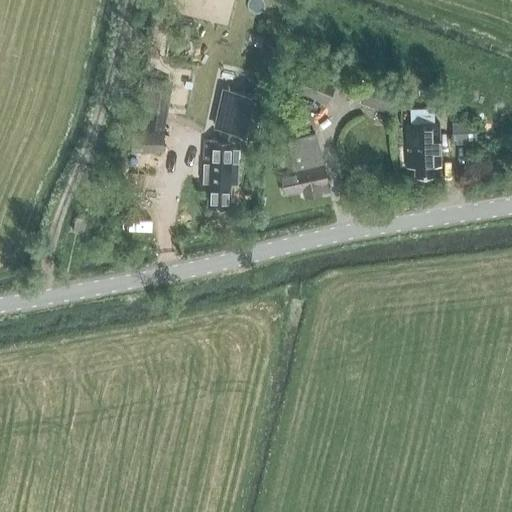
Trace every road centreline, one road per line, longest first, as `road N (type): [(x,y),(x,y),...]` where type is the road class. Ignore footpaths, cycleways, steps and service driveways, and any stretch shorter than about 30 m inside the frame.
road 1 (tertiary): [(511,209),(326,236),(0,304)]
road 2 (track): [(48,296),(53,237),(92,140),(129,0)]
